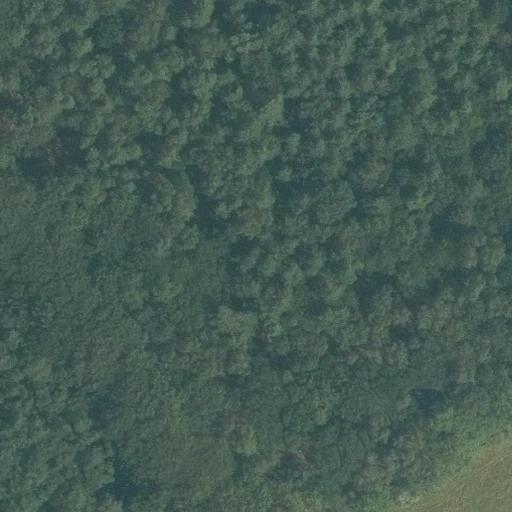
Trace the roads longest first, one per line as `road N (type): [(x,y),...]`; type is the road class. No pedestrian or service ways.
road 1 (track): [(511,282),(220,361),(184,364),(128,352),(0,145)]
road 2 (track): [(128,352),(219,511)]
